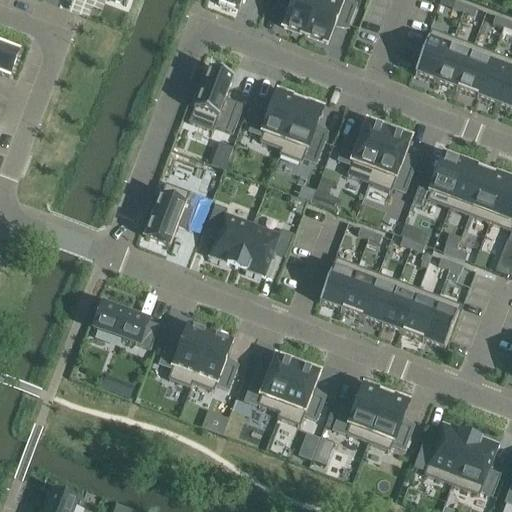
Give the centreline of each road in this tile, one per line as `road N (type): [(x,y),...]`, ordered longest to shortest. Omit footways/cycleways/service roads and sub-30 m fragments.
road 1 (residential): [(511,146),(197,28),(110,257)]
road 2 (residential): [(110,257),(511,411)]
road 3 (residential): [(0,16),(59,38),(0,203)]
